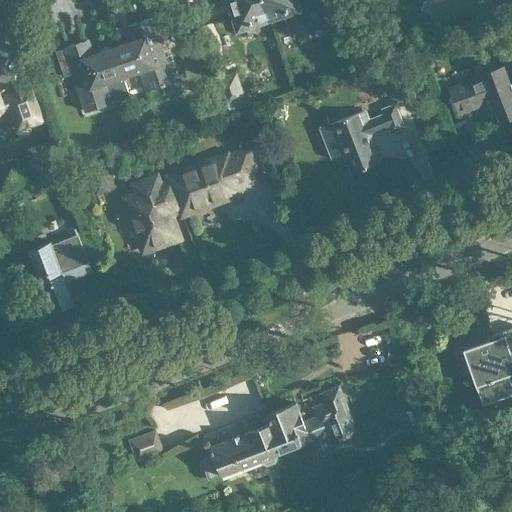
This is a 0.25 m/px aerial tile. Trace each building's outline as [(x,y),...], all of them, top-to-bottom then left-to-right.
[(269,18),(262,0),(229,0),(239,28),(242,35),(255,30),(252,23),(269,18)] [(262,0),(269,18),(286,12),(294,33),(337,19),(330,0),(320,0),(299,7),(296,0),(262,0)] [(511,0),(491,0),(497,19),(502,18),(503,22),(511,18),(511,0)] [(113,48),(123,75),(139,69),(146,91),(172,82),(150,18),(127,25),(133,42),(113,48)] [(123,75),(113,48),(93,55),(87,39),(65,47),(65,48),(56,51),(64,75),(73,72),(86,111),(129,96),(122,75),(123,75)] [(511,115),(511,80),(510,75),(506,64),(476,75),(477,78),(449,88),(458,112),(480,104),(482,110),(487,108),(493,123),(511,115)] [(247,100),(237,70),(214,78),(225,108),(247,100)] [(0,111),(3,110),(11,108),(18,130),(45,121),(34,88),(7,97),(9,100),(1,103),(0,99),(0,111)] [(333,159),(345,154),(353,173),(377,163),(366,136),(388,127),(390,132),(403,127),(393,104),(381,109),(383,114),(366,120),(363,110),(320,127),(333,159)] [(166,185),(176,212),(178,212),(181,219),(180,214),(195,209),(197,212),(216,205),(214,202),(229,196),(227,191),(256,180),(245,153),(226,160),(225,158),(223,159),(224,161),(217,163),(216,161),(166,180),(168,185),(166,185)] [(176,212),(166,185),(158,188),(155,179),(132,188),(135,197),(123,201),(129,220),(125,221),(131,236),(135,235),(142,253),(177,240),(168,215),(176,212)] [(27,250),(51,311),(74,302),(67,282),(93,272),(78,234),(52,244),(50,241),(27,250)] [(511,327),(492,335),(486,337),(487,341),(463,349),(482,405),(511,394),(511,327)] [(209,452),(200,455),(209,479),(220,475),(220,477),(262,461),(263,463),(267,465),(275,462),(277,457),(276,455),(328,435),(330,442),(334,440),(338,443),(348,439),(352,433),(355,432),(338,388),(320,395),(323,404),(312,408),(316,418),(302,423),(295,405),(267,416),(271,425),(208,449),(209,452)] [(129,440),(137,464),(164,453),(155,430),(129,440)]
